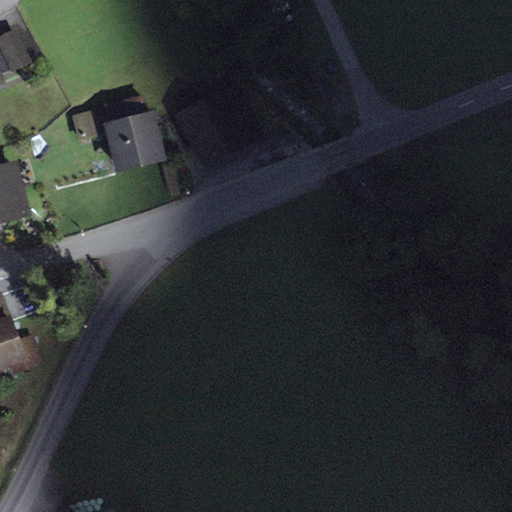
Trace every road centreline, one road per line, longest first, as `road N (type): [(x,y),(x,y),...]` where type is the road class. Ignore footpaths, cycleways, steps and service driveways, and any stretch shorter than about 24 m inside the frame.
road 1 (tertiary): [(176,219),(113,295),(5,511)]
road 2 (tertiary): [(384,136),(176,219)]
road 3 (residential): [(176,219),(0,266)]
road 4 (unclassified): [(322,0),(384,136)]
road 5 (tertiary): [(511,83),(384,136)]
